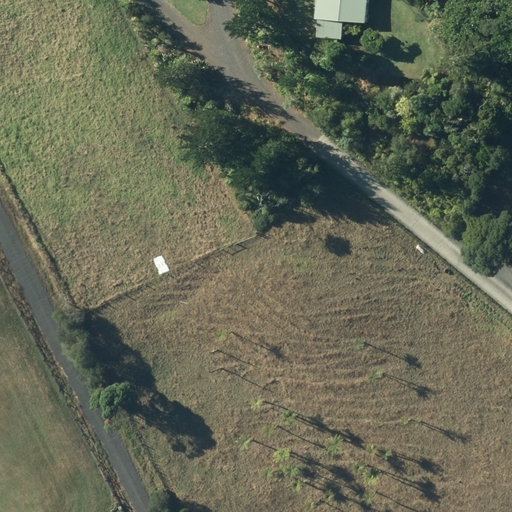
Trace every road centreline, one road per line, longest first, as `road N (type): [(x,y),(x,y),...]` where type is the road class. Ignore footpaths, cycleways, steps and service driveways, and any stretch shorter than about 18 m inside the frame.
road 1 (unknown): [(230,54),(281,114),(511,304)]
road 2 (unknown): [(155,511),(0,209)]
